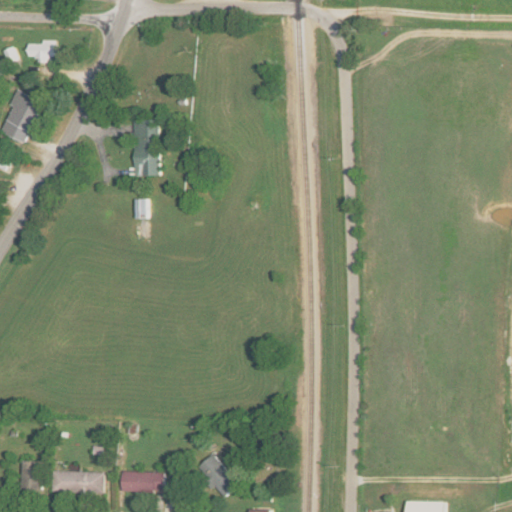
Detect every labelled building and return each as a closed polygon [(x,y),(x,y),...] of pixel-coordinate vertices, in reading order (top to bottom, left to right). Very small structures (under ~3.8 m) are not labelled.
[(57,40),(43,40),(43,43),(29,43),(29,56),(38,56),(38,62),(50,62),(50,57),(58,57),(57,40)] [(10,64),(21,59),(16,46),(5,50),(10,64)] [(3,131),(27,142),(46,102),(18,89),(11,104),(15,106),(3,131)] [(161,120),(136,120),(137,176),(162,176),(161,120)] [(150,218),(150,198),(138,198),(139,218),(150,218)] [(243,484),(215,455),(199,470),(227,499),(243,484)] [(46,461),(25,461),(24,494),(46,495),(46,461)] [(107,494),(107,472),(56,471),(55,492),(107,494)] [(124,491),(167,493),(167,472),(125,471),(124,491)] [(408,511),(447,511),(448,502),(409,501),(408,511)]
